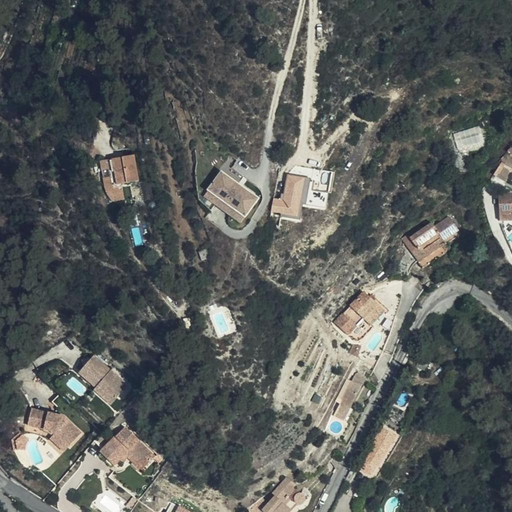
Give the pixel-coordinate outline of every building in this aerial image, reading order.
[(111,165),(119,191),(139,185),(131,159),(111,165)] [(113,193),(119,191),(111,165),(104,167),(113,193)] [(222,170),(239,182),(242,176),(226,165),(222,170)] [(505,178),(509,169),(499,165),(496,174),(505,178)] [(260,199),(223,172),(210,190),(246,217),(260,199)] [(312,179),(289,174),(284,199),(274,197),(272,211),(283,213),(282,218),(301,221),(304,204),(307,204),(312,179)] [(246,217),(210,190),(206,194),(242,221),(246,217)] [(511,212),(511,200),(509,200),(509,193),(495,193),(497,213),(511,212)] [(412,247),(407,250),(419,268),(441,254),(443,251),(443,244),(458,234),(445,216),(431,226),(429,223),(406,238),(412,247)] [(397,236),(407,250),(412,247),(406,238),(403,233),(397,236)] [(208,248),(200,250),(203,259),(211,256),(208,248)] [(371,332),(385,318),(364,298),(335,329),(348,342),(364,327),(371,332)] [(387,320),(385,318),(371,332),(364,327),(348,342),(354,347),(363,346),(387,320)] [(130,385),(96,355),(81,372),(98,387),(104,393),(107,390),(117,399),(130,385)] [(418,375),(426,379),(433,364),(424,361),(418,375)] [(358,375),(340,410),(350,416),(368,384),(358,375)] [(104,393),(98,387),(96,389),(112,404),(117,399),(107,390),(104,393)] [(71,445),(83,431),(65,415),(33,408),(30,425),(53,430),(57,433),(71,445)] [(350,416),(340,410),(335,421),(345,426),(350,416)] [(122,464),(130,458),(138,450),(155,465),(165,455),(135,426),(108,451),(122,464)] [(71,445),(57,433),(53,437),(67,450),(71,445)] [(367,479),(376,485),(396,448),(384,440),(371,466),(373,467),(367,479)] [(138,450),(130,458),(133,460),(137,457),(151,470),(155,465),(138,450)] [(304,511),(311,503),(311,502),(305,502),(301,497),(304,494),(297,487),(272,509),(275,511),(274,511),(304,511)] [(168,511),(175,511),(177,504),(171,502),(168,511)] [(311,503),(304,511),(313,511),(313,505),(311,503)]
